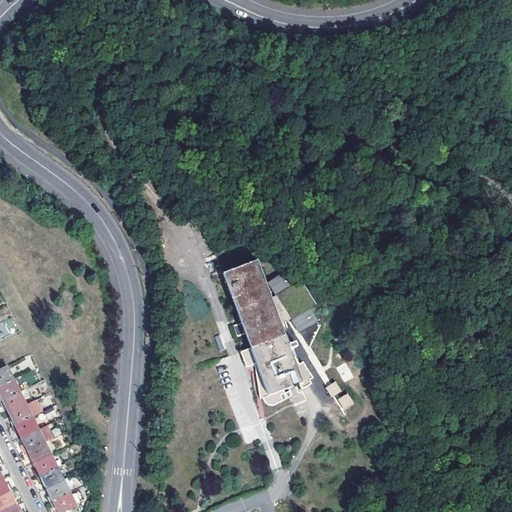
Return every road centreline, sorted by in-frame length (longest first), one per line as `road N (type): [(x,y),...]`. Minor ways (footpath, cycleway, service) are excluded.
road 1 (tertiary): [(0,133),(79,195),(125,266),(134,319),(120,511)]
road 2 (tertiary): [(413,0),(335,25),(276,20),(227,0)]
